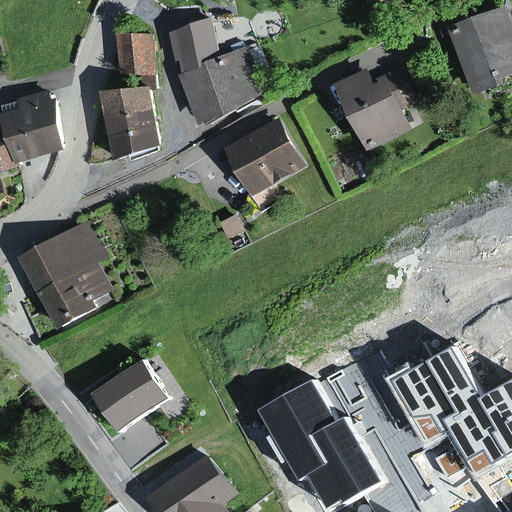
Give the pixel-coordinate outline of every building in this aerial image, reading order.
[(511,27),(507,15),(460,31),(482,93),(511,82),(511,45),(510,39),(511,38),(511,27)] [(212,21),(179,34),(182,59),(188,57),(190,79),(207,120),(274,83),(259,50),(249,55),(246,50),(220,62),(212,21)] [(153,36),(126,38),(129,76),(156,74),(153,36)] [(375,73),(345,88),(373,147),(411,128),(401,107),(417,100),(405,74),(381,86),(375,73)] [(150,86),(101,91),(109,135),(158,125),(150,86)] [(4,128),(13,162),(67,148),(52,91),(20,100),(23,112),(1,117),(4,128)] [(158,125),(109,135),(115,160),(159,145),(158,125)] [(4,128),(0,128),(0,172),(15,168),(13,162),(4,128)] [(281,128),(234,155),(257,194),(304,167),(281,128)] [(89,232),(31,262),(64,326),(111,302),(95,271),(106,265),(89,232)] [(451,345),(389,380),(425,445),(448,433),(457,449),(439,459),(449,476),(468,465),(475,477),(511,456),(511,377),(480,396),(451,345)] [(145,362),(97,397),(123,432),(171,398),(145,362)] [(316,379),(261,409),(300,478),(310,472),(331,510),(385,480),(348,415),(339,421),(316,379)] [(167,511),(237,511),(232,505),(246,494),(215,453),(156,497),(167,511)]
